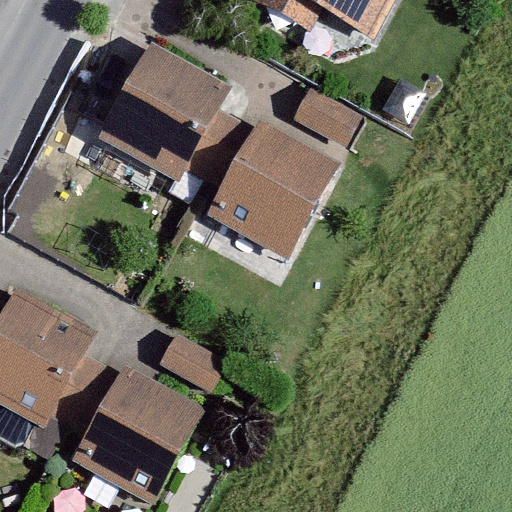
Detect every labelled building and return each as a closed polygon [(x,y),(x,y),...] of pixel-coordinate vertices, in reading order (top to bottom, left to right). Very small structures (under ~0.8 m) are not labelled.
[(248,0),(308,32),(320,10),(369,37),(389,0),(248,0)] [(232,98),(151,54),(98,150),(180,194),(187,181),(220,121),(232,98)] [(363,122),(312,97),(297,127),(348,152),(363,122)] [(256,140),(220,121),(187,181),(223,201),(256,140)] [(342,175),(261,131),(256,140),(223,201),(208,227),(290,271),(342,175)] [(98,347),(16,303),(0,332),(0,418),(45,443),(52,430),(85,370),(98,347)] [(228,371),(178,346),(163,376),(213,401),(228,371)] [(121,389),(85,370),(52,430),(88,449),(121,389)] [(159,511),(208,424),(126,380),(121,389),(88,449),(74,476),(140,511),(159,511)]
